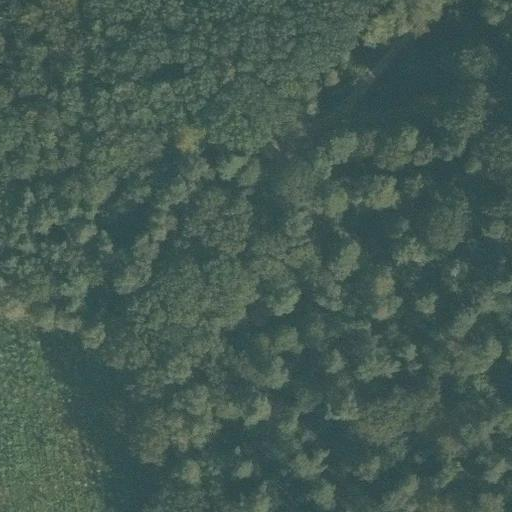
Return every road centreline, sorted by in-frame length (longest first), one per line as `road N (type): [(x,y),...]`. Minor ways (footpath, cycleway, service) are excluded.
road 1 (track): [(318,129),(255,227),(210,387),(219,511)]
road 2 (track): [(318,129),(0,180)]
road 3 (track): [(318,129),(511,99)]
road 4 (track): [(442,0),(318,129)]
